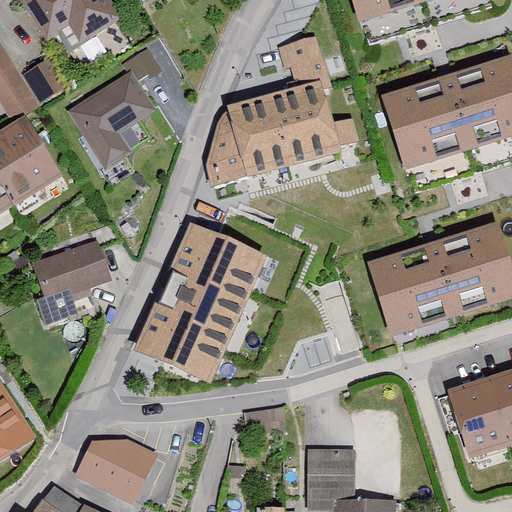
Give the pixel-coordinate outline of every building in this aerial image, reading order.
[(109,0),(20,0),(45,41),(67,28),(76,44),(120,17),(109,0)] [(511,47),(400,80),(419,145),(511,118),(511,47)] [(0,51),(0,111),(12,130),(21,124),(39,113),(34,107),(16,77),(0,51)] [(50,56),(16,77),(34,107),(69,86),(50,56)] [(128,73),(65,111),(102,172),(131,155),(117,132),(152,111),(128,73)] [(323,82),(226,109),(234,134),(244,180),(343,154),(323,82)] [(0,137),(0,214),(56,180),(21,124),(12,130),(0,137)] [(244,180),(234,134),(216,138),(204,162),(209,187),(244,180)] [(488,232),(361,268),(381,335),(507,299),(488,232)] [(97,242),(32,263),(46,304),(111,283),(97,242)] [(259,283),(177,248),(140,336),(222,370),(259,283)] [(0,372),(0,451),(36,429),(0,372)] [(511,372),(447,390),(465,458),(511,445),(511,372)] [(118,438),(90,438),(72,476),(133,506),(155,456),(118,438)] [(104,511),(102,510),(85,503),(52,486),(33,511),(104,511)] [(392,511),(393,500),(329,500),(329,511),(392,511)]
